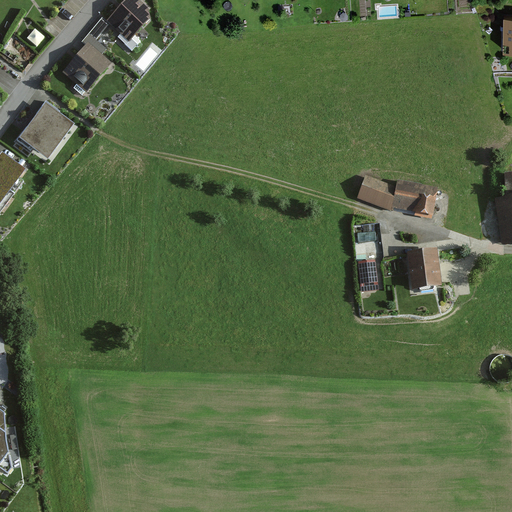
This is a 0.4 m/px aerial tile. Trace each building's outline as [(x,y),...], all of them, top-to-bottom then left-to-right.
[(149,10),(138,0),(127,0),(107,22),(129,43),(151,20),(149,10)] [(112,64),(88,44),(63,73),(87,94),(112,64)] [(73,126),(46,106),(21,139),(48,159),(73,126)] [(0,204),(24,172),(2,156),(0,159),(0,204)] [(399,184),(397,190),(367,179),(361,198),(392,208),(432,215),(436,191),(399,184)] [(511,200),(499,202),(506,243),(511,241),(511,200)] [(435,254),(410,257),(414,289),(439,286),(435,254)] [(380,264),(364,265),(367,284),(382,283),(380,264)]
